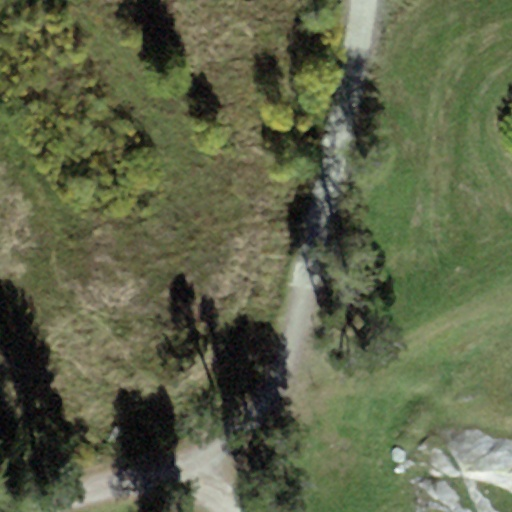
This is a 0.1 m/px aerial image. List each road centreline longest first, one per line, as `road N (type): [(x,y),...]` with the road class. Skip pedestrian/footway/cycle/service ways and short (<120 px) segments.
road 1 (track): [(361,0),(283,379),(237,437),(173,484)]
road 2 (track): [(19,511),(100,486),(138,483),(173,484),(230,511)]
